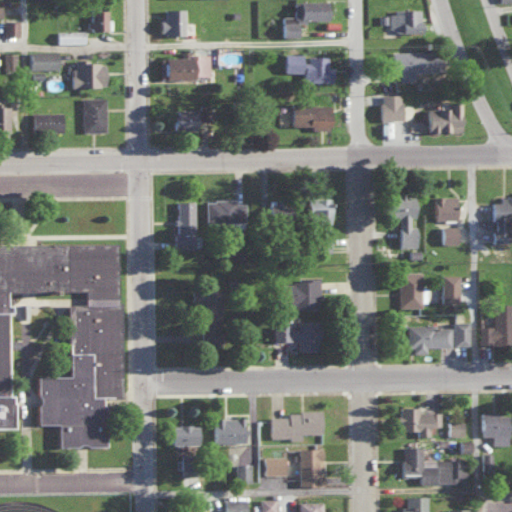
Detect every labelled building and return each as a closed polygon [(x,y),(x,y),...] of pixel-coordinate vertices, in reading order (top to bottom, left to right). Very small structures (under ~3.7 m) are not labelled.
[(279,36),(295,35),(295,20),(324,19),(323,0),(290,0),(291,15),(279,15),(279,36)] [(181,8),(161,7),(160,18),(157,18),(156,34),(181,34),(181,8)] [(88,28),(108,28),(108,22),(105,22),(104,8),(87,8),(88,28)] [(418,30),(418,9),(386,9),(387,31),(418,30)] [(0,34),(15,35),(15,19),(0,18),(0,34)] [(54,42),(82,42),(82,29),(54,30),(54,42)] [(54,50),(25,51),(26,68),(54,68),(54,50)] [(388,51),(389,72),(397,72),(397,80),(412,80),(412,71),(436,71),(436,50),(388,51)] [(14,51),(0,51),(0,68),(14,68),(14,51)] [(207,52),(179,53),(179,56),(156,57),(156,77),(207,76),(207,52)] [(300,80),(328,81),(329,65),(325,65),(325,55),(302,55),(302,52),(281,52),(281,71),(300,72),(300,80)] [(69,86),(101,84),(100,59),(68,59),(69,86)] [(398,93),(377,93),(377,119),(399,118),(398,93)] [(80,96),(79,130),(102,130),(103,96),(80,96)] [(444,107),(423,106),(423,129),(457,131),(458,100),(444,99),(444,107)] [(287,102),(287,123),(309,124),(309,128),(326,128),(327,103),(287,102)] [(169,108),(169,128),(193,128),(193,119),(205,120),(206,104),(196,104),(196,108),(169,108)] [(59,111),(29,111),(29,130),(59,130),(59,111)] [(396,246),(414,245),(413,225),(411,225),(410,194),(403,194),(403,193),(386,193),(386,216),(396,216),(396,246)] [(510,195),(497,194),(497,201),(489,200),(488,220),(493,220),(492,230),(489,230),(489,241),(509,242),(510,195)] [(452,195),(431,195),(431,219),(453,218),(452,195)] [(326,196),(304,197),(304,221),(327,220),(326,196)] [(202,198),(203,222),(242,221),(241,202),(233,202),(233,198),(202,198)] [(287,220),(287,198),(265,199),(266,221),(287,220)] [(191,199),(172,200),(173,247),(192,246),(191,199)] [(453,225),(438,225),(438,242),(454,242),(453,225)] [(328,236),(319,235),(319,251),(327,251),(328,236)] [(0,242),(0,426),(6,427),(4,290),(81,288),(81,302),(63,303),(65,375),(33,375),(34,423),(54,423),(54,445),(101,444),(100,396),(117,396),(114,240),(0,242)] [(396,305),(424,304),(424,286),(419,286),(419,270),(395,271),(396,305)] [(456,274),(439,274),(439,302),(456,302),(456,274)] [(316,279),(278,280),(278,304),(289,304),(289,307),(317,307),(316,279)] [(218,344),(217,288),(188,289),(188,301),(197,301),(198,344),(218,344)] [(476,325),(476,343),(511,343),(511,303),(489,302),(489,325),(476,325)] [(449,320),(449,344),(465,344),(465,320),(449,320)] [(270,339),(294,339),(294,350),(316,350),(316,324),(287,324),(287,323),(270,323),(270,339)] [(404,350),(423,350),(423,346),(448,345),(448,324),(403,325),(404,350)] [(391,406),(436,406),(436,433),(392,433),(391,406)] [(505,414),(494,414),(494,409),(477,410),(478,435),(488,434),(488,443),(505,443),(505,414)] [(269,411),(314,411),(314,438),(270,438),(269,411)] [(241,440),(241,416),(210,417),(211,441),(241,440)] [(446,434),(460,434),(460,420),(445,420),(446,434)] [(168,424),(169,444),(196,443),(196,424),(168,424)] [(395,446),(462,446),(464,484),(417,484),(416,474),(396,474),(395,446)] [(294,448),(295,485),(319,484),(318,447),(294,448)] [(489,452),(479,452),(478,468),(488,468),(489,452)] [(281,455),(260,455),(260,473),(281,473),(281,455)] [(248,463),(232,463),(233,480),(248,480),(248,463)] [(400,511),(400,495),(422,495),(422,511),(400,511)] [(273,497),(257,497),(257,511),(273,511),(273,497)] [(223,511),(243,511),(244,499),(223,499),(223,511)] [(294,511),(317,511),(318,500),(294,500),(294,511)]
